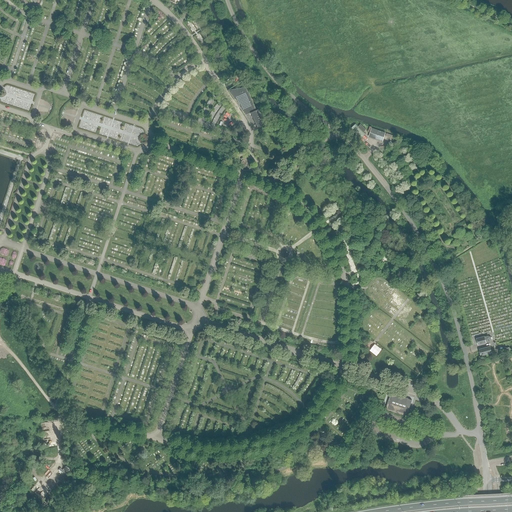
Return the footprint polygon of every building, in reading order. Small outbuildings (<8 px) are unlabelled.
[(256,110),(245,87),(227,90),(233,99),(234,99),(233,99),(236,98),(242,111),(241,111),(251,127),(254,125),(255,125),(257,128),(265,124),(258,109),(256,110)] [(360,124),(358,126),(356,124),(350,129),(360,139),(365,133),(364,132),(366,130),(360,124)] [(371,129),(370,133),(369,136),(379,139),(378,140),(382,141),(385,133),(371,129)] [(245,160),(245,161),(244,160),(244,158),(243,159),(242,159),(241,160),(240,160),(242,162),(241,163),(240,165),(240,166),(241,167),(241,168),(241,169),(242,169),(244,167),(246,167),(247,170),(248,170),(249,169),(250,168),(250,167),(250,166),(250,165),(250,164),(250,163),(249,162),(248,162),(248,161),(247,161),(246,160),(245,160)] [(491,340),(492,339),(492,337),(490,337),(490,336),(488,337),(488,336),(477,339),(478,345),(490,342),(489,341),(491,340)] [(376,356),(382,349),(374,343),(368,350),(376,356)] [(491,350),(490,347),(479,349),(481,355),(491,353),(491,352),(494,351),(494,350),(491,350)] [(409,407),(410,405),(412,400),(391,393),(389,400),(388,400),(385,409),(407,416),(410,407),(409,407)]
